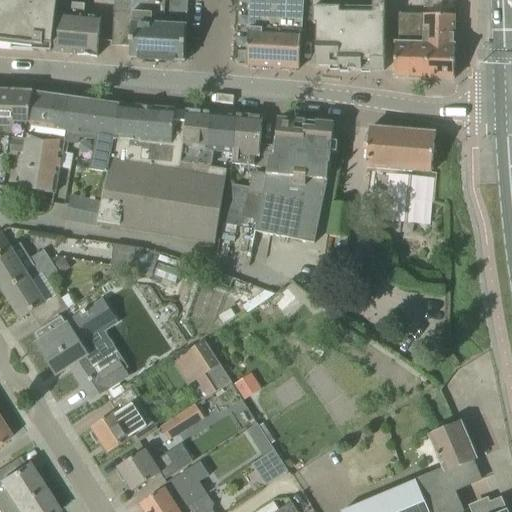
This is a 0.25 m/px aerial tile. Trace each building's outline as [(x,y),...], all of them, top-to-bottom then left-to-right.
[(0,0),(0,48),(52,52),(58,0),(0,0)] [(97,57),(99,37),(101,17),(88,15),(84,15),(86,4),(74,3),(74,0),(58,0),(52,52),(97,57)] [(185,62),(188,0),(170,0),(170,15),(164,15),(165,0),(102,0),(102,1),(115,2),(113,46),(131,47),(130,59),(185,62)] [(249,28),(247,63),(247,66),(300,69),(302,32),(301,32),(302,0),(251,0),(250,28),(249,28)] [(314,24),(317,24),(316,66),(339,66),(339,70),(384,71),(385,0),(373,0),(373,8),(325,8),(325,0),(312,0),(313,7),(315,7),(314,24)] [(396,14),(395,71),(394,78),(454,80),(455,16),(396,14)] [(15,122),(28,125),(33,93),(0,91),(0,138),(2,139),(3,125),(14,126),(15,122)] [(28,125),(27,133),(63,138),(64,130),(63,130),(68,98),(33,93),(28,125)] [(61,151),(62,151),(66,152),(67,142),(77,143),(78,137),(88,138),(95,140),(91,170),(109,173),(118,105),(93,101),(68,98),(63,130),(64,130),(63,138),(61,151)] [(97,226),(98,225),(215,244),(227,170),(211,167),(211,165),(200,163),(200,164),(189,162),(189,158),(184,157),(185,148),(184,148),(186,120),(175,119),(176,110),(118,105),(109,173),(102,201),(70,195),(70,200),(66,220),(97,226)] [(200,164),(200,163),(202,149),(208,150),(212,113),(187,111),(186,120),(184,148),(185,148),(184,157),(189,158),(189,162),(200,164)] [(202,149),(200,163),(211,165),(211,167),(227,170),(228,164),(232,164),(234,152),(237,115),(212,113),(208,150),(202,149)] [(234,152),(232,164),(255,166),(256,154),(259,155),(263,118),(237,115),(234,152)] [(267,174),(258,220),(256,231),(315,243),(328,178),(329,163),(331,163),(334,124),(279,119),(277,139),(275,138),(267,174)] [(370,128),(369,148),(367,167),(431,173),(435,133),(370,128)] [(55,194),(62,151),(61,151),(63,138),(27,133),(26,139),(24,153),(20,188),(55,194)] [(11,137),(9,152),(24,153),(26,139),(11,137)] [(254,171),(250,188),(229,184),(223,214),(243,218),(243,217),(258,220),(267,174),(254,171)] [(430,226),(435,176),(388,172),(383,221),(430,226)] [(354,206),(333,203),(328,234),(349,238),(354,206)] [(21,265),(11,249),(1,233),(0,233),(0,285),(4,292),(51,261),(44,250),(31,258),(21,265)] [(114,244),(111,267),(119,268),(140,271),(142,263),(144,249),(114,244)] [(144,249),(142,263),(157,266),(161,254),(144,249)] [(64,259),(54,265),(62,277),(71,271),(64,259)] [(51,261),(4,292),(21,319),(31,312),(40,326),(68,309),(59,294),(46,303),(32,281),(39,277),(43,283),(59,273),(51,261)] [(111,267),(109,270),(109,275),(113,278),(121,273),(119,268),(111,267)] [(75,323),(69,327),(62,316),(35,333),(42,343),(38,345),(57,373),(70,364),(93,399),(118,383),(129,375),(125,370),(128,368),(105,332),(117,324),(114,320),(102,302),(74,321),(75,323)] [(349,343),(356,334),(339,322),(333,332),(349,343)] [(232,383),(205,341),(186,353),(213,395),(232,383)] [(97,444),(101,441),(109,454),(132,439),(136,445),(159,430),(132,388),(110,402),(116,412),(92,428),(94,432),(91,434),(97,444)] [(195,405),(161,427),(170,441),(204,419),(195,405)] [(0,445),(11,439),(0,421),(0,445)] [(461,423),(430,436),(444,469),(342,511),(460,511),(462,511),(463,511),(455,492),(481,480),(473,461),(477,460),(461,423)] [(258,424),(246,431),(252,441),(264,434),(259,426),(258,424)] [(153,463),(145,450),(118,468),(120,471),(118,473),(123,481),(125,480),(133,492),(161,474),(160,473),(175,464),(168,453),(153,463)] [(274,451),(263,458),(276,478),(288,471),(275,450),(274,451)] [(20,471),(14,462),(0,470),(0,511),(8,511),(43,489),(28,466),(26,467),(20,471)] [(188,475),(165,490),(141,505),(145,511),(180,511),(192,505),(183,490),(194,484),(188,475)] [(57,511),(43,489),(8,511),(57,511)] [(207,495),(192,505),(180,511),(213,511),(214,506),(207,495)] [(297,511),(291,501),(278,509),(274,511),(297,511)] [(505,511),(500,501),(489,506),(487,501),(472,507),(474,511),(505,511)] [(274,502),(258,511),(274,511),(278,509),(274,502)]
